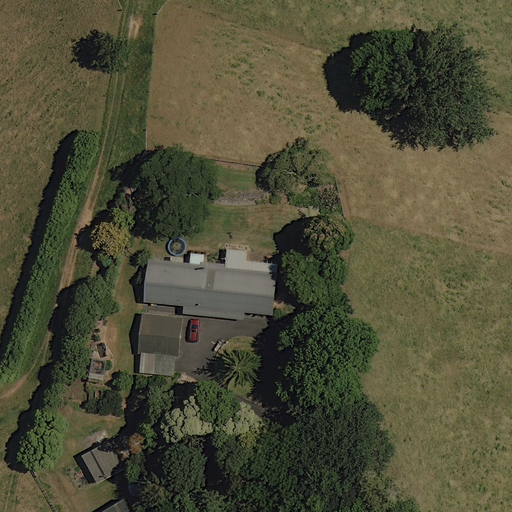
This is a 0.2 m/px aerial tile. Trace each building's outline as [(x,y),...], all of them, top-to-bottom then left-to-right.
[(278,271),(204,264),(205,255),(191,253),(191,261),(150,257),(145,303),(186,307),(185,315),(244,321),(245,313),(273,316),(278,271)] [(182,316),(143,315),(142,374),(174,375),(174,358),(182,358),(182,316)] [(140,429),(121,438),(128,452),(147,443),(140,429)] [(123,471),(109,444),(84,456),(99,484),(123,471)] [(133,511),(126,499),(103,511),(133,511)]
